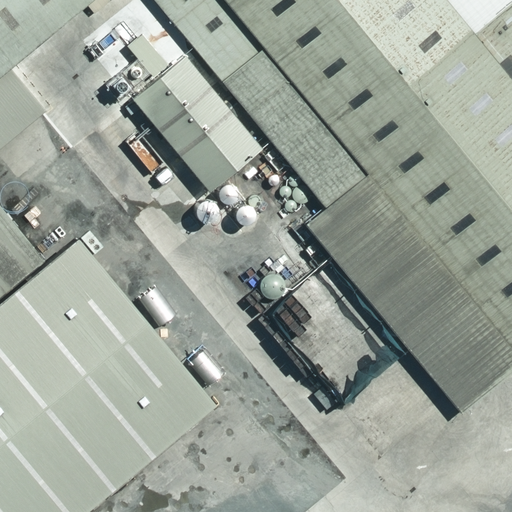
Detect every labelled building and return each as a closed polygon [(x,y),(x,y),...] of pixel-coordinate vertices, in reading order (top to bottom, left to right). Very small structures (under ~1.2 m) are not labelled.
[(0,0),(0,61),(4,58),(74,0),(0,0)] [(150,0),(317,200),(298,216),(456,406),(511,359),(511,82),(467,28),(443,0),(150,0)] [(443,0),(467,28),(500,0),(443,0)] [(511,0),(500,0),(467,28),(511,82),(511,0)] [(178,49),(127,91),(204,185),(256,143),(178,49)] [(4,58),(0,61),(0,136),(41,103),(4,58)] [(0,285),(38,255),(0,209),(0,285)] [(0,285),(0,511),(62,511),(204,395),(67,230),(38,255),(0,285)]
